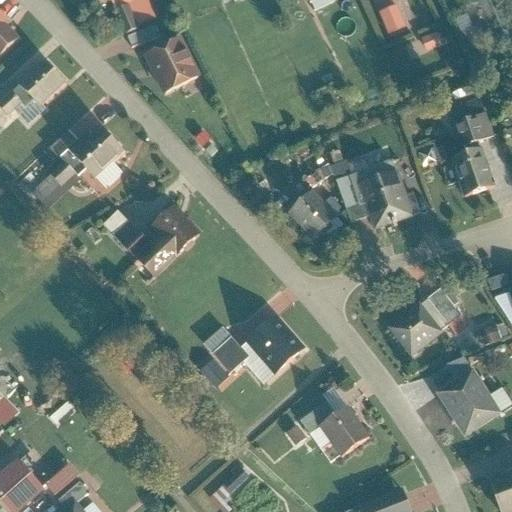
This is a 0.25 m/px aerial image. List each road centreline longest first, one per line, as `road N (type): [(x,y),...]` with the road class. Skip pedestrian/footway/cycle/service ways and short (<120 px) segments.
road 1 (residential): [(316,301),(35,0)]
road 2 (residential): [(462,511),(444,474),(316,301)]
road 3 (residential): [(511,222),(316,301)]
